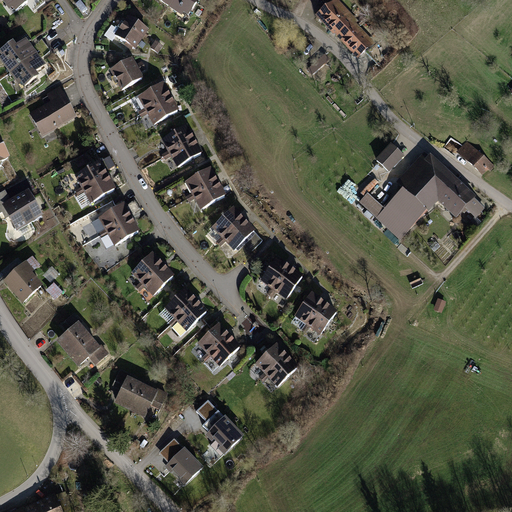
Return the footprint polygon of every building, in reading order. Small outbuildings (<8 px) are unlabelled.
[(0,0),(0,2),(8,13),(11,10),(14,15),(29,5),(25,0),(0,0)] [(151,0),(169,12),(177,0),(151,0)] [(193,0),(177,0),(169,12),(180,20),(182,16),(187,19),(197,5),(192,1),(193,0)] [(333,0),(315,20),(340,46),(362,23),(337,0),(333,0)] [(147,33),(126,18),(113,38),(133,52),(147,33)] [(377,37),(362,23),(340,46),(356,62),(377,37)] [(0,65),(1,67),(6,74),(36,53),(26,40),(15,48),(12,44),(0,52),(0,57),(1,59),(0,59),(0,65)] [(46,67),(36,53),(6,74),(20,93),(38,80),(35,75),(46,67)] [(131,59),(107,71),(118,92),(141,80),(138,74),(144,71),(140,63),(134,66),(131,59)] [(137,99),(144,112),(169,99),(162,86),(137,99)] [(50,103),(28,114),(40,138),(75,120),(59,89),(46,95),(50,103)] [(177,114),(169,99),(144,112),(152,127),(177,114)] [(160,141),(168,156),(193,142),(185,128),(160,141)] [(487,161),(465,141),(455,153),(481,177),(487,171),(487,161)] [(200,156),(193,142),(168,156),(175,170),(200,156)] [(0,143),(0,166),(9,161),(0,143)] [(403,157),(389,146),(374,163),(387,174),(403,157)] [(424,152),(394,185),(403,193),(426,213),(427,215),(436,205),(455,222),(476,199),(424,152)] [(75,178),(82,192),(107,178),(100,166),(75,178)] [(184,184),(191,198),(217,184),(210,171),(184,184)] [(115,192),(107,178),(82,192),(89,206),(115,192)] [(359,194),(363,198),(366,195),(377,183),(373,179),(359,194)] [(225,198),(217,184),(191,198),(199,212),(225,198)] [(412,228),(426,213),(403,193),(385,212),(382,215),(384,217),(396,228),(398,226),(405,232),(410,226),(412,228)] [(7,205),(1,209),(6,218),(15,234),(42,219),(27,194),(7,205)] [(382,215),(385,212),(366,195),(363,198),(357,205),(378,221),(384,217),(382,215)] [(99,221),(106,235),(131,221),(123,207),(99,221)] [(211,230),(223,243),(243,223),(231,211),(211,230)] [(138,233),(131,221),(106,235),(114,247),(138,233)] [(254,234),(243,223),(223,243),(233,253),(254,234)] [(129,275),(141,288),(162,268),(150,255),(129,275)] [(40,266),(32,256),(1,284),(21,306),(41,288),(30,275),(40,266)] [(259,282),(271,291),(287,269),(275,260),(259,282)] [(173,279),(162,268),(141,288),(151,299),(173,279)] [(50,269),(41,277),(48,284),(57,276),(50,269)] [(302,280),(287,269),(271,291),(286,302),(302,280)] [(45,292),(54,302),(62,294),(53,284),(45,292)] [(163,311),(175,323),(194,304),(183,292),(163,311)] [(293,319),(307,328),(322,304),(310,296),(293,319)] [(438,299),(433,310),(441,314),(446,302),(438,299)] [(205,315),(194,304),(175,323),(186,334),(205,315)] [(336,315),(322,304),(307,328),(319,338),(336,315)] [(54,345),(65,358),(87,340),(78,328),(81,325),(73,315),(60,326),(67,334),(54,345)] [(254,329),(256,320),(247,318),(244,327),(254,329)] [(196,347),(208,359),(229,339),(217,327),(196,347)] [(238,349),(229,339),(208,359),(218,369),(238,349)] [(97,350),(87,340),(65,358),(76,371),(88,361),(94,368),(107,357),(100,348),(97,350)] [(254,367),(266,379),(286,360),(274,347),(254,367)] [(297,370),(286,360),(266,379),(276,390),(297,370)] [(111,388),(120,392),(125,381),(128,382),(130,377),(119,372),(111,388)] [(113,406),(128,414),(141,389),(128,382),(125,381),(120,392),(113,406)] [(153,395),(141,389),(128,414),(143,421),(150,408),(156,396),(153,395)] [(155,391),(153,395),(156,396),(150,408),(158,412),(166,397),(155,391)] [(209,402),(197,413),(207,424),(203,427),(210,434),(208,436),(226,456),(244,440),(209,402)] [(202,472),(175,442),(161,455),(170,464),(167,467),(186,487),(202,472)] [(74,511),(66,490),(55,494),(53,491),(10,511),(74,511)]
